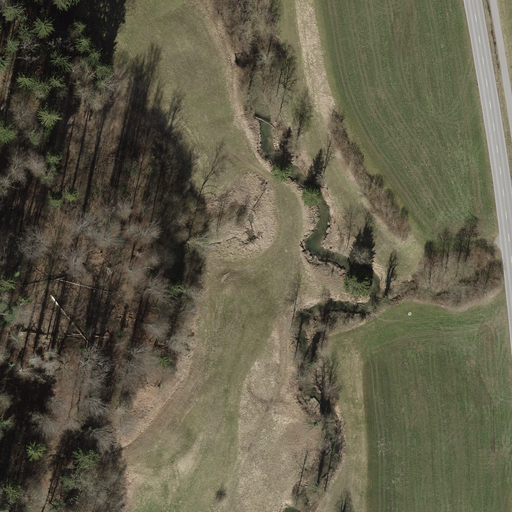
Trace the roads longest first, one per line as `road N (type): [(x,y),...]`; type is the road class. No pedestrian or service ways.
road 1 (secondary): [(472,0),(511,266)]
road 2 (track): [(222,511),(279,382),(285,321)]
